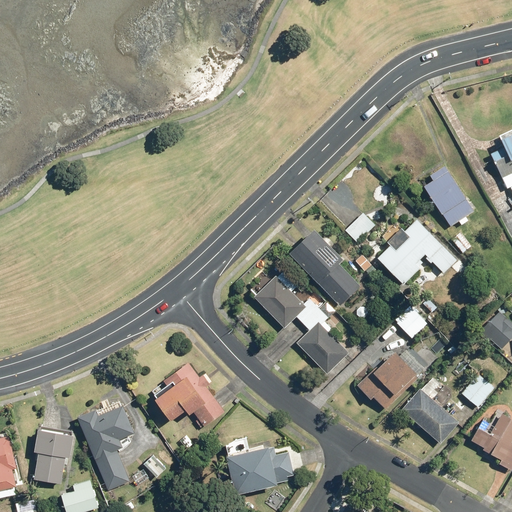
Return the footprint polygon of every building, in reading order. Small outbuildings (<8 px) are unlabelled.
[(506,146),(491,153),(507,188),(511,186),(511,188),(511,132),(502,137),(506,146)] [(434,180),(425,186),(451,226),(460,220),(462,224),(469,220),(466,216),(475,210),(445,165),(431,174),(434,180)] [(363,212),(345,230),(358,242),(376,225),(363,212)] [(391,244),(378,257),(404,283),(421,267),(419,265),(423,262),(420,259),(426,253),(428,255),(426,257),(431,262),(433,261),(444,272),(457,259),(417,219),(405,231),(395,221),(381,234),(391,244)] [(315,228),(289,252),(340,304),(361,284),(341,263),(345,259),(315,228)] [(461,232),(452,239),(463,253),(472,246),(461,232)] [(277,274),(254,296),(285,327),(297,316),(310,330),(298,342),(328,373),(350,352),(329,331),(332,328),(325,320),(336,310),(329,303),(322,310),(310,297),(304,303),(302,301),(304,298),(300,294),(297,296),(292,290),(297,285),(283,271),(278,276),(277,274)] [(392,293),(386,298),(397,310),(402,305),(392,293)] [(396,311),(384,298),(378,303),(390,316),(396,311)] [(428,323),(413,307),(397,322),(412,337),(428,323)] [(511,337),(511,321),(500,311),(482,331),(502,348),(511,337)] [(445,344),(435,334),(428,341),(438,351),(445,344)] [(377,366),(358,384),(371,398),(374,396),(386,408),(418,377),(416,374),(418,372),(396,350),(378,367),(377,366)] [(189,361),(164,380),(167,384),(173,380),(176,383),(156,398),(171,419),(186,408),(190,413),(194,410),(205,426),(225,411),(207,386),(210,383),(204,374),(200,376),(189,361)] [(495,387),(479,373),(462,393),(479,406),(495,387)] [(460,421),(421,387),(402,409),(441,443),(460,421)] [(96,408),(78,416),(108,490),(131,480),(118,449),(123,447),(120,439),(135,432),(123,405),(99,415),(96,408)] [(511,418),(502,413),(501,414),(496,411),(490,422),(483,418),(472,439),(485,447),(484,449),(502,459),(500,463),(511,469),(511,418)] [(73,434),(39,428),(35,451),(70,456),(73,434)] [(0,495),(16,492),(14,486),(17,485),(13,468),(17,467),(10,434),(0,436),(0,495)] [(274,445),(228,455),(236,493),(286,482),(285,477),(294,475),(289,452),(276,454),(274,445)] [(162,446),(144,463),(157,477),(167,467),(163,464),(172,456),(162,446)] [(66,458),(39,454),(35,478),(62,482),(66,458)] [(75,490),(62,494),(67,511),(81,511),(99,507),(91,479),(74,484),(75,490)]
